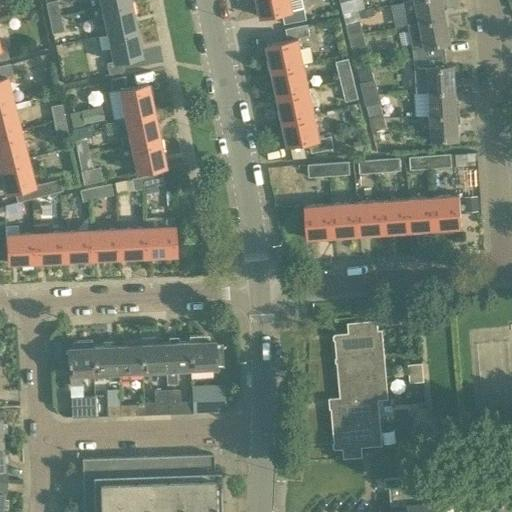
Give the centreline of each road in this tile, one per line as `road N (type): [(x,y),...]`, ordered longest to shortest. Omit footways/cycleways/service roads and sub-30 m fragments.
road 1 (residential): [(258,293),(205,0)]
road 2 (residential): [(258,293),(502,271)]
road 3 (residential): [(258,293),(29,306)]
road 4 (residential): [(260,429),(40,438)]
road 5 (residential): [(502,271),(493,81)]
road 6 (residential): [(260,429),(258,293)]
road 7 (residential): [(40,438),(29,306)]
